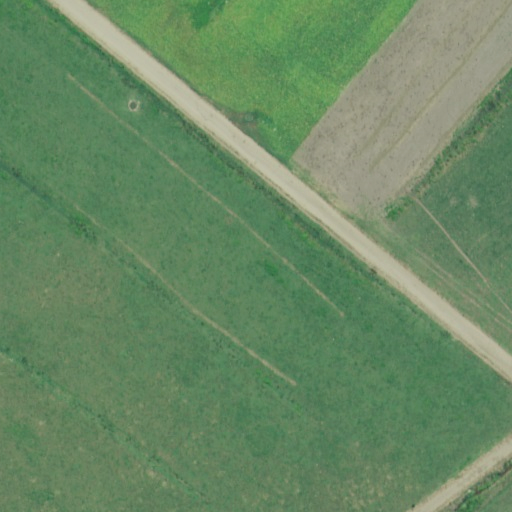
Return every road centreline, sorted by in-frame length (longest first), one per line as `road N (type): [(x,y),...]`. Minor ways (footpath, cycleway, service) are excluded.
road 1 (track): [(511,332),(113,0)]
road 2 (track): [(406,511),(511,434)]
